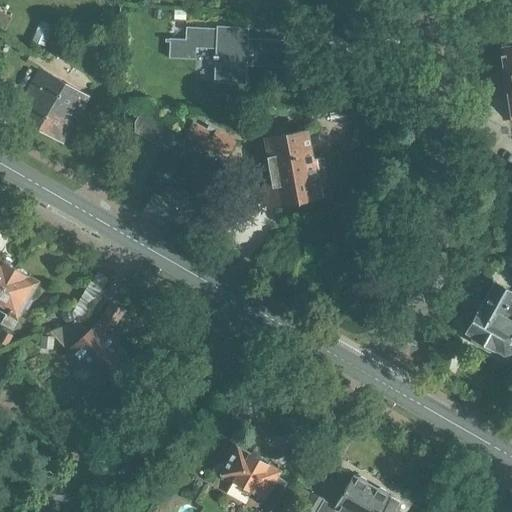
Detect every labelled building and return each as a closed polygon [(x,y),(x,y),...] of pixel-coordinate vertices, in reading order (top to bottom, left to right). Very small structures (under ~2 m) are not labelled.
[(12,17),(0,10),(0,25),(6,28),(12,17)] [(287,40),(242,38),(242,41),(234,40),(235,27),(217,26),(217,29),(187,27),(186,39),(171,39),(170,58),(196,59),(196,48),(216,49),(214,82),(246,84),(248,66),(286,68),(287,40)] [(16,111),(65,140),(88,100),(40,70),(16,111)] [(113,86),(114,98),(124,97),(124,86),(113,86)] [(405,121),(406,90),(366,90),(365,113),(386,113),(386,121),(405,121)] [(136,123),(137,131),(167,149),(177,132),(142,112),(136,123)] [(192,120),(183,135),(226,160),(236,141),(214,128),(212,132),(192,120)] [(320,157),(313,158),(313,157),(309,153),(312,149),(309,134),(305,130),(265,137),(271,175),(262,177),(265,197),(275,195),(277,206),(303,201),(306,203),(312,202),(314,199),(328,197),(328,196),(321,197),(319,187),(316,188),(311,160),(321,158),(320,157)] [(195,196),(202,200),(213,182),(205,178),(201,184),(202,185),(195,196)] [(155,193),(143,213),(143,214),(172,231),(184,211),(183,210),(189,200),(187,199),(190,194),(180,188),(178,193),(162,183),(156,194),(155,193)] [(0,294),(15,267),(12,265),(11,263),(6,260),(3,260),(0,258),(0,294)] [(0,294),(0,309),(5,312),(0,320),(0,322),(12,329),(15,323),(33,293),(31,292),(37,282),(30,277),(26,275),(24,271),(21,269),(18,269),(15,267),(0,294)] [(72,312),(75,323),(78,322),(84,318),(103,288),(91,281),(88,287),(72,312)] [(465,320),(468,329),(468,328),(475,332),(473,337),(474,341),(490,351),(494,349),(497,344),(504,348),(503,353),(507,356),(511,357),(511,356),(511,296),(511,297),(511,296),(511,293),(496,285),(481,312),(478,310),(470,312),(465,320)] [(75,323),(49,332),(68,352),(82,367),(86,364),(103,383),(129,359),(127,356),(128,354),(121,346),(118,347),(116,346),(119,342),(111,335),(125,311),(112,304),(100,324),(99,322),(88,333),(78,322),(75,323)] [(0,347),(7,345),(13,335),(4,329),(0,336),(0,347)] [(40,349),(52,350),(53,340),(41,339),(40,349)] [(281,470),(266,462),(268,459),(253,450),(251,453),(238,445),(222,474),(265,498),(262,503),(273,509),(287,482),(277,477),(281,470)] [(361,476),(358,477),(353,475),(335,507),(336,508),(333,511),(394,511),(400,501),(387,494),(386,490),(381,487),(377,488),(368,483),(367,479),(361,476)] [(300,511),(311,493),(302,488),(287,511),(300,511)] [(318,511),(326,500),(313,492),(301,511),(318,511)]
